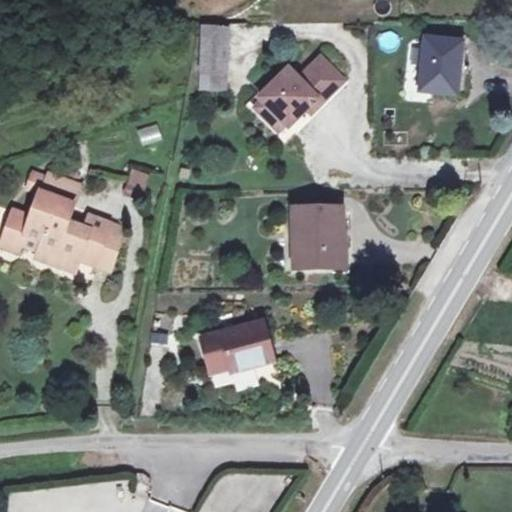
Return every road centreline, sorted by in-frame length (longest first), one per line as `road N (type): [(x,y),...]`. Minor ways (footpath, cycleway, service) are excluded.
road 1 (unclassified): [(358,445),(133,439),(0,448)]
road 2 (secondary): [(358,445),(511,187)]
road 3 (unclassified): [(511,446),(358,445)]
